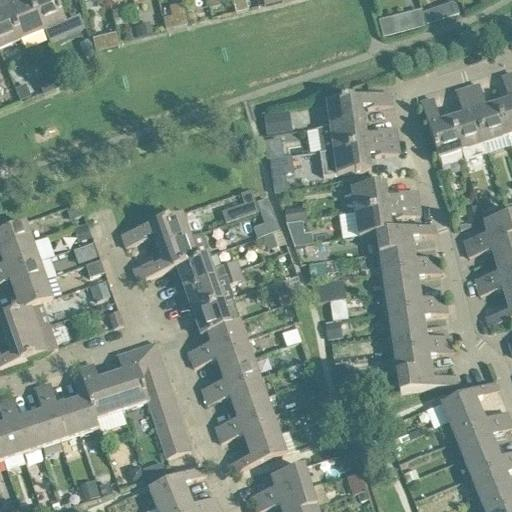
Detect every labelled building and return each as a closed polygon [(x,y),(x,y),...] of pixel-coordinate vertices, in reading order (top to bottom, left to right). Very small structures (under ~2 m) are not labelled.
[(0,0),(0,51),(21,42),(3,0),(0,0)] [(3,0),(21,42),(44,33),(31,1),(19,6),(16,0),(3,0)] [(34,0),(31,1),(44,33),(66,23),(56,0),(34,0)] [(243,0),(233,2),(236,14),(249,12),(246,0),(243,0)] [(177,23),(164,27),(166,33),(178,29),(179,29),(177,23)] [(139,27),(142,38),(153,35),(150,24),(139,27)] [(107,46),(106,41),(100,39),(95,43),(96,49),(102,51),(107,46)] [(498,106),(508,139),(511,148),(511,147),(511,76),(501,80),(508,103),(498,106)] [(21,86),(28,102),(42,96),(36,80),(21,86)] [(479,87),(467,91),(485,146),(508,139),(498,106),(486,110),(479,87)] [(463,117),(452,121),(462,153),(465,162),(488,155),(485,146),(467,91),(456,94),(463,117)] [(330,129),(364,125),(362,110),(368,110),(368,112),(392,109),(390,95),(327,105),(330,129)] [(433,101),(421,105),(438,161),(462,153),(452,121),(441,124),(433,101)] [(279,116),(265,118),(267,137),(282,135),(279,116)] [(322,154),(398,144),(396,131),(371,135),(372,138),(366,138),(364,125),(330,129),(318,131),(319,133),(308,134),(311,155),(322,154)] [(334,154),(335,158),(338,178),(371,173),(369,158),(375,157),(375,160),(400,156),(398,144),(322,154),(322,155),(334,154)] [(292,159),(269,162),(274,195),(288,193),(286,181),(295,180),(292,159)] [(352,191),(355,216),(419,207),(417,194),(393,197),(393,200),(387,201),(385,186),(352,191)] [(289,205),(288,195),(278,196),(279,206),(289,205)] [(80,207),(66,211),(70,223),(84,218),(80,207)] [(358,239),(376,237),(392,234),(390,221),(396,220),(396,223),(421,219),(419,207),(355,216),(358,239)] [(465,212),(469,227),(481,224),(477,209),(465,212)] [(304,210),(281,214),(286,227),(306,223),(304,210)] [(495,213),(482,217),(485,226),(498,222),(495,213)] [(184,216),(122,238),(126,251),(146,244),(145,241),(150,240),(154,238),(158,251),(192,239),(191,235),(184,216)] [(467,252),(511,238),(511,217),(498,222),(485,226),(484,226),(487,237),(464,244),(467,252)] [(306,223),(286,227),(296,250),(318,247),(316,235),(308,236),(306,223)] [(0,254),(1,256),(33,245),(26,226),(0,235),(0,254)] [(376,237),(379,257),(413,252),(412,241),(436,237),(435,228),(392,235),(392,234),(376,237)] [(285,246),(280,234),(264,240),(268,252),(285,246)] [(153,266),(134,273),(138,285),(157,278),(177,271),(177,270),(200,262),(200,261),(207,258),(211,257),(204,235),(192,239),(158,251),(163,265),(160,266),(154,268),(153,266)] [(495,265),(511,259),(511,238),(467,252),(469,260),(492,254),(495,265)] [(0,277),(40,263),(33,245),(1,256),(5,267),(0,269),(0,277)] [(379,257),(382,277),(440,268),(439,260),(415,263),(413,252),(379,257)] [(200,262),(177,270),(177,271),(185,293),(215,282),(224,279),(220,270),(212,273),(207,258),(200,261),(200,262)] [(475,282),(478,291),(511,280),(511,259),(495,265),(498,276),(475,282)] [(14,294),(46,282),(40,263),(0,277),(0,287),(10,283),(14,294)] [(105,275),(101,263),(86,268),(90,281),(105,275)] [(235,264),(220,270),(224,279),(238,273),(235,264)] [(312,286),(326,284),(324,266),(309,268),(312,286)] [(382,277),(385,297),(419,291),(418,280),(441,277),(440,268),(382,277)] [(238,273),(224,279),(227,289),(230,288),(242,283),(238,273)] [(215,282),(185,293),(193,315),(223,304),(234,300),(230,288),(227,289),(224,279),(215,282)] [(503,292),(506,304),(511,302),(511,280),(478,291),(480,299),(503,292)] [(0,311),(0,320),(41,306),(53,301),(46,282),(14,294),(18,305),(0,311)] [(310,287),(317,306),(336,304),(333,284),(310,287)] [(110,298),(106,285),(97,288),(101,301),(110,298)] [(304,298),(301,289),(290,293),(289,291),(277,295),(282,310),(294,305),(293,302),(304,298)] [(385,297),(388,316),(446,308),(445,300),(421,303),(419,291),(385,297)] [(231,327),(239,324),(242,323),(234,300),(223,304),(193,315),(201,339),(208,337),(207,336),(232,328),(231,327)] [(509,314),(486,321),(489,330),(511,323),(511,302),(506,304),(509,314)] [(0,331),(2,331),(6,344),(49,329),(41,306),(0,320),(0,331)] [(388,316),(391,336),(425,331),(423,320),(447,316),(446,308),(388,316)] [(109,318),(114,332),(124,328),(119,315),(109,318)] [(192,363),(246,344),(239,324),(231,327),(232,328),(207,336),(208,337),(211,347),(189,355),(192,363)] [(326,326),(328,343),(343,341),(340,324),(326,326)] [(5,357),(0,358),(0,372),(57,352),(49,329),(6,344),(11,357),(6,359),(5,357)] [(306,358),(297,331),(283,336),(292,363),(306,358)] [(391,336),(394,356),(452,348),(450,339),(427,342),(425,331),(391,336)] [(221,374),(253,363),(246,344),(192,363),(195,371),(217,363),(221,374)] [(331,346),(334,364),(348,362),(344,344),(331,346)] [(155,347),(131,355),(135,367),(159,359),(155,347)] [(394,356),(397,376),(431,371),(429,359),(453,356),(452,348),(394,356)] [(112,378),(123,414),(148,406),(147,402),(143,390),(139,378),(135,367),(131,355),(118,359),(123,374),(112,378)] [(159,359),(135,367),(139,378),(163,371),(159,359)] [(205,401),(260,382),(253,363),(221,374),(225,385),(202,393),(205,401)] [(96,422),(97,422),(123,414),(112,378),(99,382),(94,367),(79,372),(80,377),(81,376),(96,422)] [(340,383),(353,380),(351,369),(338,371),(340,383)] [(139,378),(143,390),(167,382),(163,371),(139,378)] [(397,376),(400,396),(458,388),(456,379),(433,382),(431,371),(397,376)] [(69,406),(80,438),(100,432),(97,422),(96,422),(81,376),(80,377),(73,379),(80,402),(69,406)] [(143,390),(147,402),(171,394),(167,382),(143,390)] [(235,412),(266,401),(260,382),(205,401),(208,409),(230,401),(235,412)] [(438,430),(449,426),(481,413),(477,402),(499,394),(495,385),(430,411),(438,430)] [(43,389),(61,445),(80,438),(69,406),(58,409),(51,386),(43,389)] [(42,415),(31,418),(42,451),(61,445),(43,389),(35,392),(42,415)] [(147,402),(148,406),(151,415),(175,407),(171,394),(147,402)] [(13,399),(4,402),(23,457),(42,451),(31,418),(21,422),(13,399)] [(216,430),(219,439),(273,419),(266,401),(235,412),(238,422),(216,430)] [(0,414),(4,427),(0,428),(0,452),(4,464),(23,457),(4,402),(0,403),(0,414)] [(175,407),(151,415),(155,426),(179,418),(175,407)] [(449,426),(456,444),(510,422),(507,415),(485,424),(481,413),(449,426)] [(183,430),(179,418),(155,426),(159,437),(183,430)] [(244,439),(248,450),(280,438),(280,437),(273,419),(219,439),(221,446),(244,439)] [(456,444),(464,463),(496,450),(492,439),(511,431),(511,426),(510,422),(456,444)] [(187,441),(183,430),(159,437),(163,449),(187,441)] [(252,460),(229,468),(232,477),(287,457),(286,456),(296,453),(290,434),(280,437),(280,438),(248,450),(252,460)] [(191,454),(187,441),(163,449),(167,462),(191,454)] [(464,463),(472,482),(511,465),(511,455),(500,461),(496,450),(464,463)] [(511,465),(472,482),(479,500),(511,487),(507,476),(511,474),(511,465)] [(149,492),(157,511),(189,498),(185,487),(207,478),(203,470),(149,492)] [(255,507),(310,490),(304,470),(272,480),(275,492),(253,499),(255,507)] [(416,472),(405,476),(408,485),(419,480),(416,472)] [(361,475),(347,480),(352,497),(366,493),(361,475)] [(479,500),(484,511),(502,511),(511,508),(511,489),(511,487),(479,500)] [(281,511),(306,511),(316,509),(310,490),(255,507),(256,511),(268,511),(281,508),(281,511)] [(157,511),(206,511),(218,507),(215,500),(194,509),(189,498),(157,511)]
